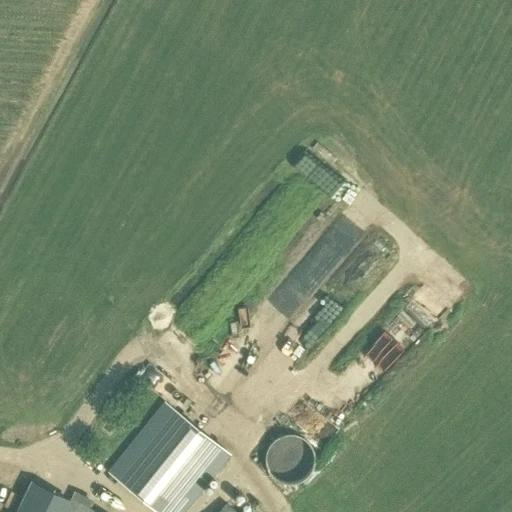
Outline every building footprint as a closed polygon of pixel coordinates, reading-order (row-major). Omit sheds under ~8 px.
[(296,186),(307,177),(296,164),(286,172),(296,186)] [(373,268),(398,248),(391,239),(366,259),(373,268)] [(374,342),(339,376),(359,396),(407,350),(387,329),(374,342)] [(171,334),(151,347),(164,367),(184,355),(171,334)] [(157,511),(183,511),(229,455),(165,403),(109,472),(157,511)] [(315,470),(315,469),(315,465),(313,461),(311,456),(308,453),(305,450),(301,448),(297,447),(291,446),(286,447),(283,448),(276,453),(273,457),(271,461),(270,465),(270,470),(270,474),(272,479),(276,485),(280,488),(284,490),(292,492),(297,491),(301,490),(305,488),(308,485),(313,478),(315,470)] [(97,511),(88,507),(71,499),(64,511),(97,511)] [(236,511),(225,502),(217,511),(247,511),(244,508),(240,511),(236,511)]
